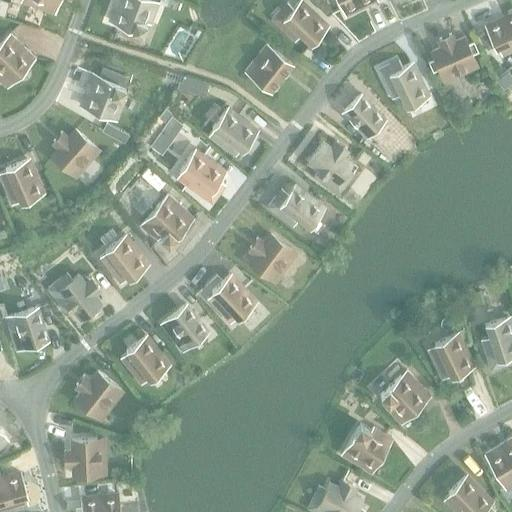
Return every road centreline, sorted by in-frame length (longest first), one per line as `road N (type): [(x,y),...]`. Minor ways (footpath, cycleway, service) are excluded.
road 1 (residential): [(26,405),(47,379),(168,284),(366,47),(475,0)]
road 2 (residential): [(85,0),(36,111),(0,130)]
road 3 (residential): [(392,511),(435,459),(511,410)]
